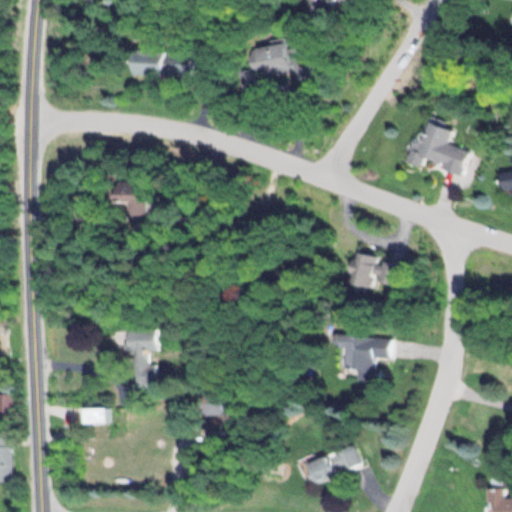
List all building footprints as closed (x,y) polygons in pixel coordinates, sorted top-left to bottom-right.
[(358,0),(309,0),(306,10),(325,17),(332,2),(354,11),(358,0)] [(250,48),(253,68),(240,70),(242,87),(265,83),(264,76),(300,71),(302,83),(319,81),(316,60),(298,63),(295,42),(250,48)] [(196,52),(131,50),(130,73),(195,75),(196,52)] [(476,150),(453,142),(458,130),(432,121),(424,144),(417,142),(411,160),(430,167),(431,161),(467,174),(476,150)] [(145,216),(146,197),(138,196),(138,180),(114,180),(113,200),(128,200),(128,215),(145,216)] [(350,284),(373,289),(375,280),(399,285),(404,261),(357,251),(350,284)] [(118,328),(117,350),(135,350),(135,389),(158,389),(158,363),(152,363),(152,351),(160,351),(160,328),(118,328)] [(348,346),(346,368),(361,369),(360,380),(379,381),(381,357),(396,358),(398,338),(339,333),(338,346),(348,346)] [(200,390),(200,413),(230,413),(230,390),(200,390)] [(0,393),(0,426),(10,426),(10,393),(0,393)] [(0,480),(12,481),(12,432),(0,431),(0,480)] [(364,464),(355,444),(307,464),(315,484),(364,464)] [(511,511),(511,497),(505,497),(505,487),(486,487),(486,511),(511,511)]
